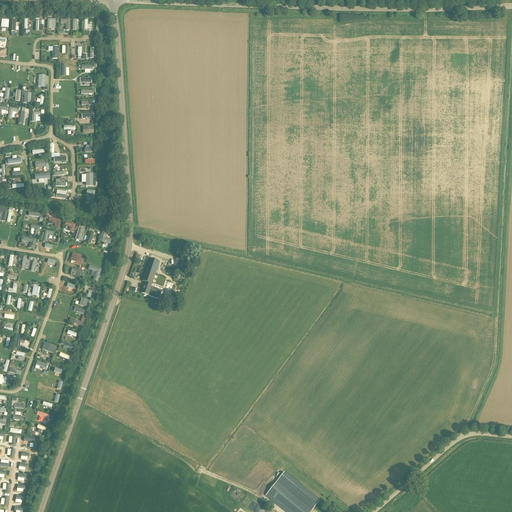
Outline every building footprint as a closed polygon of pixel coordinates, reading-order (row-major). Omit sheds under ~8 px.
[(86,17),(86,30),(97,30),(97,23),(97,17),(86,17)] [(72,31),(72,20),(62,20),(62,33),(66,33),(66,31),(72,31)] [(0,48),(7,50),(8,40),(0,38),(0,48)] [(39,87),(47,88),(48,75),(40,75),(39,87)] [(33,111),(34,122),(41,122),(41,120),(37,120),(37,117),(42,117),(42,110),(33,111)] [(85,121),(84,129),(93,129),(94,122),(85,121)] [(86,148),(86,153),(95,153),(95,141),(91,142),(91,148),(86,148)] [(62,181),(62,179),(57,179),(57,187),(67,187),(67,181),(62,181)] [(0,219),(7,220),(9,211),(0,209),(0,219)] [(61,228),(61,219),(56,219),(56,217),(51,217),(51,214),(46,214),(47,223),(56,223),(56,228),(61,228)] [(69,229),(69,230),(74,232),(77,225),(68,221),(65,228),(69,229)] [(35,237),(39,238),(41,227),(33,225),(32,229),(36,230),(35,237)] [(85,238),(88,229),(81,227),(77,239),(82,241),(83,238),(85,238)] [(161,293),(150,289),(159,262),(150,258),(142,281),(145,283),(142,294),(159,299),(161,293)] [(177,258),(174,266),(184,269),(187,262),(177,258)] [(37,273),(39,260),(30,259),(29,263),(33,264),(32,272),(37,273)] [(136,265),(132,278),(135,279),(140,267),(136,265)] [(100,282),(102,268),(90,267),(90,271),(93,271),(92,276),(95,276),(95,281),(100,282)] [(14,289),(9,289),(9,293),(18,293),(18,284),(14,284),(14,289)] [(33,295),(40,296),(42,287),(35,286),(33,295)] [(87,289),(86,294),(89,294),(89,298),(94,299),(95,288),(87,287),(87,289)] [(83,298),(81,305),(88,306),(89,299),(83,298)] [(84,327),(85,322),(72,318),(71,323),(84,327)] [(17,339),(18,349),(26,349),(25,339),(17,339)] [(44,349),(55,354),(57,348),(46,343),(44,349)] [(8,360),(4,372),(8,373),(12,362),(8,360)] [(23,373),(13,369),(11,373),(22,377),(23,373)] [(54,399),(56,395),(49,391),(47,394),(49,395),(48,397),(54,399)] [(23,414),(23,410),(25,410),(25,405),(16,404),(16,414),(23,414)] [(53,416),(42,413),(41,418),(47,420),(46,423),(50,425),(53,416)] [(9,447),(16,448),(17,440),(11,439),(9,447)] [(286,511),(311,511),(314,508),(279,480),(266,496),(286,511)]
